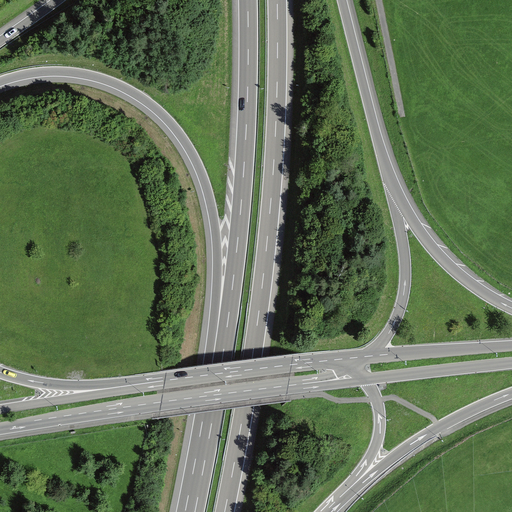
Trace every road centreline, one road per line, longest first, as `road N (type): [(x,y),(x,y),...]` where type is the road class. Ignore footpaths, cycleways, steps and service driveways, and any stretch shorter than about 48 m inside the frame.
road 1 (motorway): [(224,511),(263,279),(277,0)]
road 2 (motorway): [(0,84),(55,73),(115,85),(165,119),(193,158),(217,259),(204,437)]
road 3 (motorway): [(247,0),(240,207),(204,437)]
road 4 (secondary): [(0,428),(337,379)]
road 5 (motorway): [(341,497),(440,426),(511,393)]
road 6 (motorway): [(366,357),(395,321),(405,281),(388,176)]
road 7 (secondary): [(339,359),(156,382)]
road 8 (motorway): [(511,307),(441,256),(388,176)]
road 9 (motorway): [(388,176),(343,0)]
road 10 (tertiary): [(156,382),(0,409)]
road 11 (motorway): [(156,382),(64,385),(0,372)]
road 12 (secondary): [(363,379),(511,363)]
road 13 (secondary): [(511,345),(366,357)]
road 14 (motorway): [(341,497),(379,432),(376,399),(363,379)]
